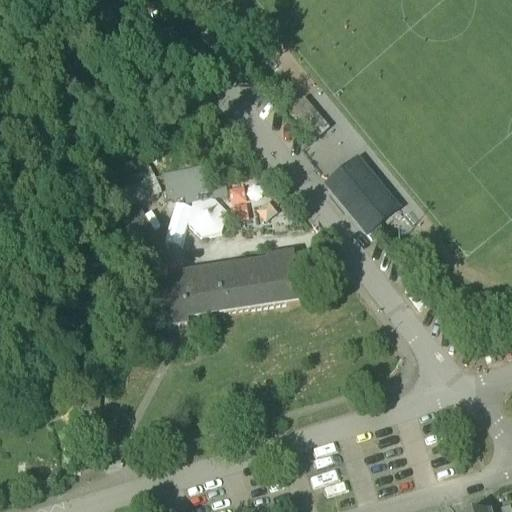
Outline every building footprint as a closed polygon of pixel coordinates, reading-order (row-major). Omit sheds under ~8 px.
[(357,163),(329,186),(367,231),(394,208),(357,163)] [(104,188),(118,218),(136,210),(161,197),(147,167),(104,188)] [(151,287),(153,287),(153,286),(170,283),(136,210),(118,218),(151,287)] [(170,283),(153,286),(153,287),(160,335),(187,331),(186,324),(300,307),(293,260),(267,264),(268,268),(170,283)] [(99,404),(87,403),(87,402),(86,402),(85,413),(86,413),(97,414),(97,415),(98,415),(100,403),(99,403),(99,404)]
